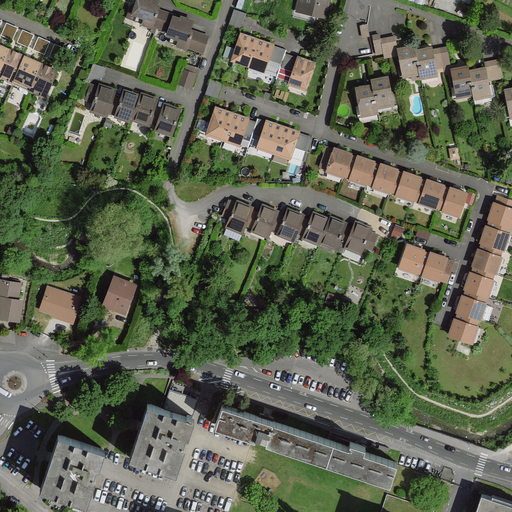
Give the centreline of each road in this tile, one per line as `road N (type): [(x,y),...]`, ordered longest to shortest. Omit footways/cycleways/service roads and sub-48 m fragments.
road 1 (tertiary): [(36,377),(182,361),(511,473)]
road 2 (residential): [(169,181),(228,0)]
road 3 (residential): [(351,0),(319,132)]
